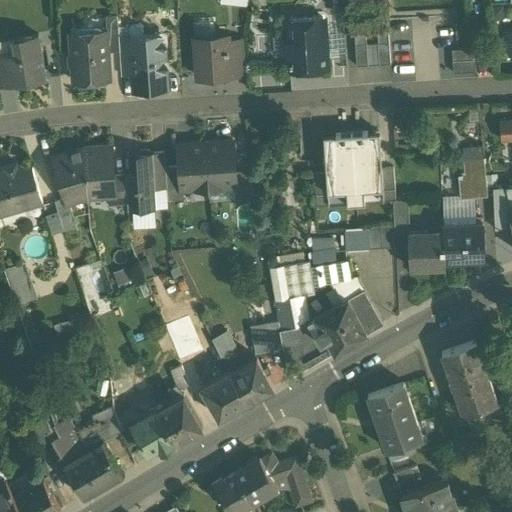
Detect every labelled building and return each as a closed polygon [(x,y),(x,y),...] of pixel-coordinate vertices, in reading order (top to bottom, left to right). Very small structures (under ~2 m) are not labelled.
[(116,14),(104,15),(105,27),(117,26),(116,14)] [(322,15),(286,18),(290,70),(299,69),(304,73),(312,73),(316,68),(326,67),(322,15)] [(117,26),(105,27),(105,30),(107,52),(119,51),(118,38),(117,26)] [(158,35),(153,32),(149,36),(143,37),(142,31),(135,26),(129,26),(130,37),(132,72),(133,85),(144,84),(149,88),(153,84),(166,83),(165,69),(168,65),(164,62),(163,47),(167,42),(163,39),(162,35),(158,35)] [(388,29),(376,30),(377,42),(379,64),(391,63),(388,29)] [(105,30),(69,33),(73,80),(92,79),(98,84),(105,83),(109,79),(107,52),(105,30)] [(366,43),(365,31),(354,31),(356,66),(368,65),(366,43)] [(39,34),(20,38),(22,51),(0,55),(0,86),(13,84),(13,83),(47,76),(39,34)] [(228,35),(194,38),(197,77),(231,75),(231,73),(229,40),(228,35)] [(130,37),(118,38),(119,51),(121,73),(132,72),(130,37)] [(243,39),(229,40),(231,73),(245,72),(243,39)] [(377,42),(366,43),(368,65),(379,64),(377,42)] [(473,48),(451,49),(452,61),(474,60),(473,48)] [(474,60),(452,61),(453,73),(475,72),(474,60)] [(511,119),(500,120),(501,139),(511,138),(511,119)] [(380,130),(352,132),(356,202),(365,201),(364,189),(383,188),(382,167),(380,130)] [(352,132),(324,134),(326,171),(328,192),(347,190),(348,202),(356,202),(352,132)] [(233,140),(205,142),(209,187),(235,186),(236,186),(235,171),(233,140)] [(205,142),(178,144),(180,165),(181,189),(183,189),(209,187),(205,142)] [(481,154),(480,143),(460,144),(460,155),(481,154)] [(112,145),(84,147),(87,195),(108,194),(107,175),(114,175),(112,145)] [(84,147),(54,156),(66,197),(67,201),(69,201),(87,195),(84,147)] [(152,152),(147,148),(140,149),(136,153),(137,169),(134,173),(126,174),(128,201),(128,210),(157,208),(155,188),(154,188),(152,152)] [(164,151),(152,152),(154,188),(155,188),(167,187),(166,167),(164,151)] [(484,158),(463,160),(465,171),(458,172),(461,198),(488,195),(484,158)] [(29,162),(0,171),(0,216),(43,201),(29,162)] [(180,165),(166,167),(167,187),(168,199),(183,198),(183,189),(181,189),(180,165)] [(394,166),(382,167),(383,188),(384,200),(394,199),(396,199),(394,166)] [(249,170),(235,171),(236,186),(235,186),(236,199),(254,198),(249,170)] [(328,192),(326,171),(314,172),(316,205),(328,204),(328,192)] [(114,175),(107,175),(108,194),(109,202),(128,201),(126,174),(114,175)] [(511,216),(506,186),(491,186),(494,229),(511,225),(511,216)] [(66,197),(54,200),(63,230),(76,226),(69,201),(67,201),(66,197)] [(396,199),(394,199),(395,233),(407,233),(407,231),(410,231),(408,199),(396,199)] [(482,221),(444,223),(444,229),(445,261),(484,259),(482,221)] [(381,225),(369,226),(370,248),(382,247),(381,225)] [(393,225),(381,225),(382,247),(394,247),(393,225)] [(410,231),(407,231),(407,233),(409,267),(446,265),(445,261),(444,229),(410,231)] [(308,260),(268,268),(279,320),(280,328),(297,326),(308,320),(309,319),(304,294),(315,292),(308,260)] [(27,275),(23,263),(4,269),(8,281),(27,275)] [(120,283),(134,278),(129,265),(116,270),(120,283)] [(27,275),(8,281),(20,316),(40,309),(29,274),(27,275)] [(346,277),(329,281),(341,301),(362,289),(357,276),(346,277)] [(382,324),(362,289),(347,298),(368,333),(382,324)] [(309,319),(308,320),(321,341),(326,338),(334,352),(368,333),(347,298),(341,301),(309,319)] [(262,303),(246,306),(250,325),(265,323),(262,303)] [(40,309),(20,316),(32,350),(52,343),(40,309)] [(265,323),(250,325),(255,352),(284,346),(280,328),(279,320),(265,323)] [(297,326),(280,328),(284,346),(286,360),(304,356),(309,361),(323,353),(321,341),(308,320),(297,326)] [(225,328),(220,330),(222,332),(212,337),(221,355),(235,349),(225,328)] [(304,356),(286,360),(290,376),(334,352),(326,338),(321,341),(323,353),(309,361),(304,356)] [(497,402),(475,339),(442,351),(464,414),(497,402)] [(256,358),(229,373),(246,402),(273,387),(266,375),(261,368),(256,358)] [(190,384),(181,364),(170,369),(176,385),(179,390),(181,389),(190,384)] [(271,372),(266,365),(261,368),(266,375),(271,372)] [(229,373),(228,371),(201,386),(219,418),(246,402),(229,373)] [(404,382),(368,394),(386,448),(413,439),(422,436),(404,382)] [(176,385),(167,390),(173,400),(183,395),(181,389),(179,390),(176,385)] [(173,400),(157,409),(158,411),(176,442),(202,427),(183,395),(173,400)] [(42,406),(18,414),(28,442),(48,431),(51,430),(45,414),(42,406)] [(69,418),(57,425),(52,411),(45,414),(51,430),(48,431),(52,438),(74,426),(69,418)] [(176,442),(158,411),(134,425),(145,444),(148,450),(153,448),(158,444),(162,450),(176,442)] [(145,444),(134,425),(126,429),(133,451),(145,444)] [(74,426),(52,438),(66,462),(88,449),(78,428),(76,429),(74,426)] [(413,439),(386,448),(390,460),(417,452),(413,439)] [(88,449),(66,462),(85,495),(121,474),(102,441),(96,445),(88,449)] [(162,450),(158,444),(153,448),(156,454),(162,450)] [(295,454),(278,460),(273,452),(261,458),(278,486),(289,486),(295,505),(311,499),(295,454)] [(261,458),(260,456),(236,470),(254,500),(278,486),(261,458)] [(415,464),(394,471),(398,484),(419,477),(415,464)] [(254,500),(236,470),(223,477),(221,475),(213,480),(231,511),(237,511),(255,502),(254,500)] [(43,478),(15,494),(24,511),(54,511),(61,508),(43,478)] [(7,479),(0,482),(0,511),(24,511),(15,494),(9,484),(7,479)] [(446,480),(401,494),(406,511),(436,511),(455,506),(459,505),(454,491),(450,492),(446,480)]
